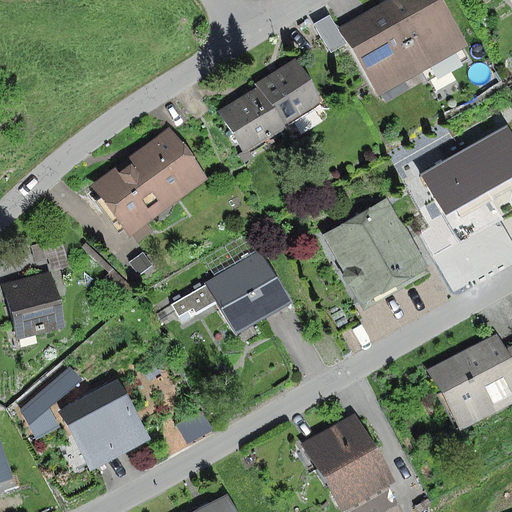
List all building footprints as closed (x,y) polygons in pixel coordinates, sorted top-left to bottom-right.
[(430,0),(429,0),(387,25),(414,72),(417,70),(423,81),(464,58),(430,0)] [(325,16),(309,24),(324,52),(340,44),(325,16)] [(414,72),(387,25),(343,50),(370,97),(414,72)] [(293,61),(253,85),(255,87),(277,125),(317,100),(293,61)] [(277,125),(255,87),(213,112),(239,154),(280,130),(277,125)] [(511,144),(502,126),(460,149),(482,190),(511,172),(511,144)] [(165,127),(86,185),(123,236),(202,178),(165,127)] [(482,190),(460,149),(414,174),(437,214),(482,190)] [(382,199),(314,235),(335,271),(334,277),(340,286),(344,287),(358,310),(424,273),(382,199)] [(60,239),(29,246),(32,261),(42,259),(45,272),(66,267),(60,239)] [(82,243),(78,247),(105,273),(101,278),(116,292),(125,283),(82,243)] [(139,253),(126,262),(134,275),(148,266),(139,253)] [(256,253),(202,283),(203,286),(214,304),(230,334),(284,304),(256,253)] [(46,275),(0,285),(0,293),(12,342),(59,331),(46,275)] [(214,304),(203,286),(170,305),(176,317),(190,309),(193,316),(214,304)] [(492,337),(423,371),(452,431),(511,401),(511,376),(499,350),(492,337)] [(511,343),(499,350),(511,376),(511,343)] [(67,368),(18,410),(32,440),(56,426),(45,407),(77,380),(67,368)] [(117,383),(62,412),(94,470),(118,457),(149,440),(117,383)] [(201,412),(175,425),(184,444),(210,430),(201,412)] [(348,416),(297,444),(333,510),(339,506),(381,483),(384,481),(348,416)] [(0,483),(15,479),(0,436),(0,483)] [(397,511),(381,483),(339,506),(342,511),(397,511)] [(203,509),(198,511),(232,511),(226,498),(203,509)]
